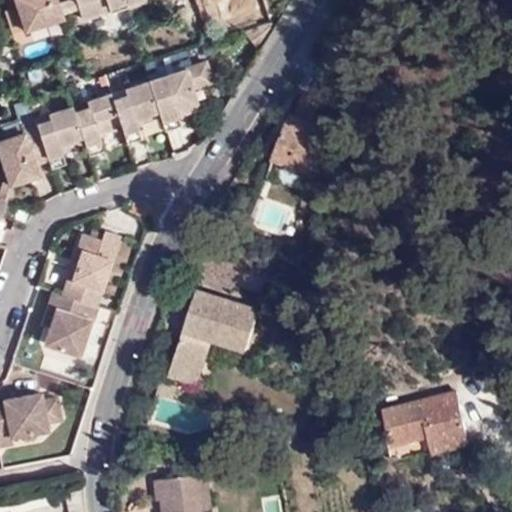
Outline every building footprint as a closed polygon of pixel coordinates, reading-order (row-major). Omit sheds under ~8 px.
[(15,0),(26,32),(65,20),(64,17),(60,6),(58,0),(15,0)] [(60,6),(64,17),(79,12),(75,0),(60,6)] [(110,16),(129,9),(125,0),(75,0),(79,12),(82,21),(108,12),(110,16)] [(125,0),(129,9),(147,3),(145,0),(125,0)] [(205,62),(148,82),(159,115),(164,131),(181,125),(178,116),(175,109),(197,101),(193,88),(213,81),(205,62)] [(127,95),(112,100),(121,127),(120,128),(126,144),(142,139),(137,123),(159,115),(148,82),(125,89),(127,95)] [(297,113),(314,119),(324,96),(307,89),(297,113)] [(89,107),(73,111),(83,140),(85,146),(88,156),(88,157),(104,151),(98,135),(120,128),(121,127),(112,100),(110,93),(88,101),(89,107)] [(88,101),(72,106),(73,111),(89,107),(88,101)] [(199,108),(197,101),(175,109),(178,116),(199,108)] [(50,120),(36,124),(48,160),(48,161),(51,169),(65,164),(62,152),(60,147),(83,140),(73,111),(72,106),(49,113),(50,120)] [(338,129),(314,119),(297,113),(293,111),(273,158),(319,175),(338,129)] [(36,124),(35,121),(21,125),(23,132),(0,140),(0,152),(10,184),(14,182),(23,179),(31,177),(38,175),(35,164),(48,160),(36,124)] [(84,145),(85,146),(83,140),(60,147),(62,152),(84,145)] [(31,177),(23,179),(25,185),(32,182),(31,177)] [(15,185),(10,184),(3,181),(0,187),(0,200),(3,202),(6,203),(15,185)] [(92,230),(89,236),(101,239),(102,233),(92,230)] [(63,295),(96,307),(118,235),(103,231),(102,233),(101,239),(89,236),(81,234),(76,250),(81,251),(77,261),(82,263),(79,270),(75,268),(72,278),(69,277),(63,295)] [(260,308),(198,287),(171,373),(198,383),(213,337),(248,349),(260,308)] [(93,323),(97,307),(96,307),(63,295),(52,292),(48,307),(56,309),(50,327),(45,342),(80,354),(91,322),(93,323)] [(42,324),(50,327),(56,309),(48,307),(42,324)] [(162,381),(158,394),(174,399),(178,386),(162,381)] [(392,458),(433,449),(434,452),(469,444),(468,438),(456,390),(386,406),(393,438),(388,439),(392,458)] [(0,445),(13,444),(11,437),(47,430),(46,422),(61,420),(56,398),(41,400),(40,393),(23,396),(24,401),(17,403),(16,397),(4,400),(5,404),(0,404),(0,445)] [(199,511),(199,510),(208,508),(200,471),(151,480),(154,499),(160,498),(163,511),(199,511)] [(280,511),(278,481),(238,484),(239,511),(280,511)]
